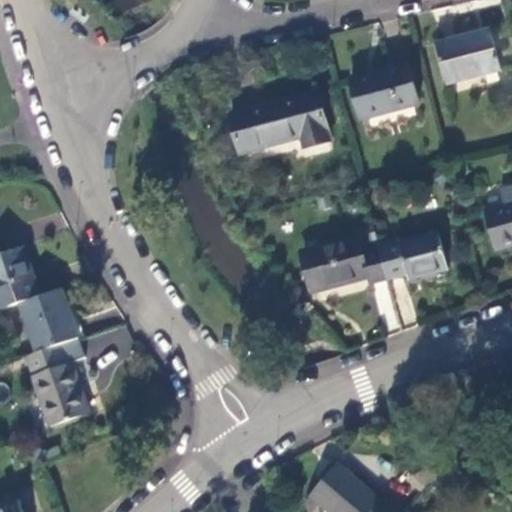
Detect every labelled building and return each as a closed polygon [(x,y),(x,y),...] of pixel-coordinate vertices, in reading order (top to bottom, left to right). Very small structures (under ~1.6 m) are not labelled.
[(488,34),(433,48),(445,89),(499,75),(488,34)] [(406,69),(347,84),(358,123),(417,108),(406,69)] [(306,97),(225,118),(237,158),(298,142),(300,151),(320,146),(306,97)] [(511,207),(484,215),(494,252),(511,247),(511,207)] [(395,244),(377,248),(385,280),(403,276),(405,280),(444,269),(436,239),(396,249),(395,244)] [(368,284),(385,280),(377,248),(360,251),(357,242),(302,254),(312,294),(367,281),(368,284)] [(0,313),(16,308),(38,300),(20,249),(0,256),(0,313)] [(16,308),(34,357),(62,347),(80,340),(63,291),(38,300),(16,308)] [(87,418),(62,347),(34,357),(25,360),(49,431),(87,418)] [(400,511),(403,509),(387,497),(383,502),(336,462),(310,492),(332,511),(400,511)]
